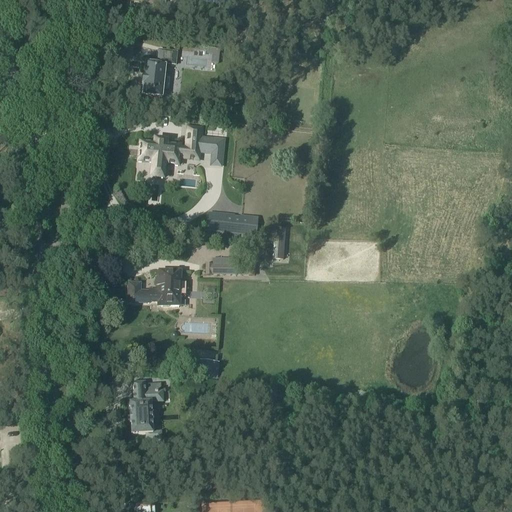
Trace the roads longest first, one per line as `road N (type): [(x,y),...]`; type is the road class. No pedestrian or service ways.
road 1 (tertiary): [(48,511),(25,146)]
road 2 (residential): [(25,146),(55,133),(68,0)]
